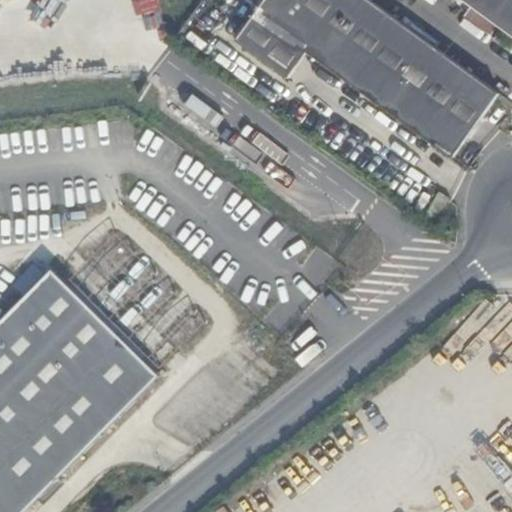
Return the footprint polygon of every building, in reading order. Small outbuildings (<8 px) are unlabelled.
[(0,0),(0,9),(7,0),(30,0),(36,4),(39,0),(0,0)] [(511,94),(482,72),(384,0),(262,0),(240,30),(292,67),(310,43),(457,150),(498,92),(511,100),(511,94)] [(511,0),(466,0),(511,33),(511,0)] [(40,277),(0,317),(0,511),(18,511),(147,382),(40,277)] [(317,498),(328,489),(304,458),(293,467),(317,498)]
